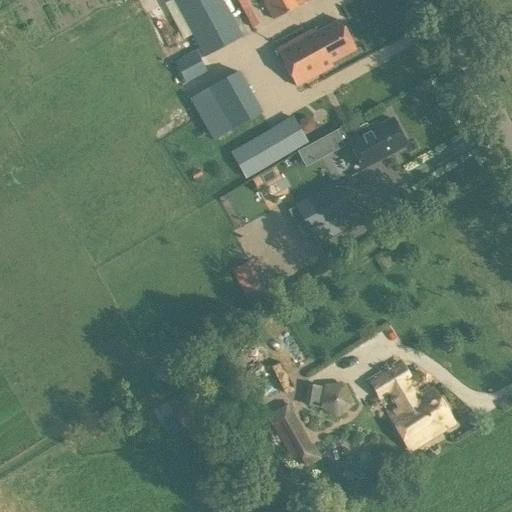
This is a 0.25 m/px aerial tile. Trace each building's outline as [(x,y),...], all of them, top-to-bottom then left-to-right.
[(242,37),(221,0),(172,0),(200,50),(173,62),(185,84),(206,73),(199,59),(203,56),(204,58),(242,37)] [(262,0),(272,19),(299,6),(310,0),(262,0)] [(354,50),(339,22),(317,33),(315,29),(277,50),(296,87),(332,68),(329,63),(354,50)] [(188,100),(212,141),(261,114),(238,71),(188,100)] [(230,153),(245,179),(307,144),(292,118),(230,153)] [(362,169),(406,145),(392,119),(370,131),(368,128),(346,140),(362,169)] [(302,166),(343,146),(334,130),(295,151),(302,166)] [(296,206),(311,234),(351,212),(336,184),(296,206)] [(250,261),(233,270),(242,287),(259,279),(250,261)] [(412,381),(401,363),(368,383),(409,450),(452,424),(432,391),(416,402),(405,385),(412,381)] [(322,386),(307,384),(304,405),(319,407),(319,408),(337,419),(354,404),(344,383),(322,385),(322,386)] [(206,411),(201,402),(195,391),(168,407),(173,414),(161,422),(172,436),(183,428),(183,430),(184,429),(192,439),(207,429),(201,419),(201,418),(199,415),(206,411)] [(292,412),(289,408),(268,420),(292,462),(300,458),(306,469),(319,461),(312,450),(305,454),(284,417),(292,412)] [(116,425),(109,414),(73,436),(79,449),(116,425)]
